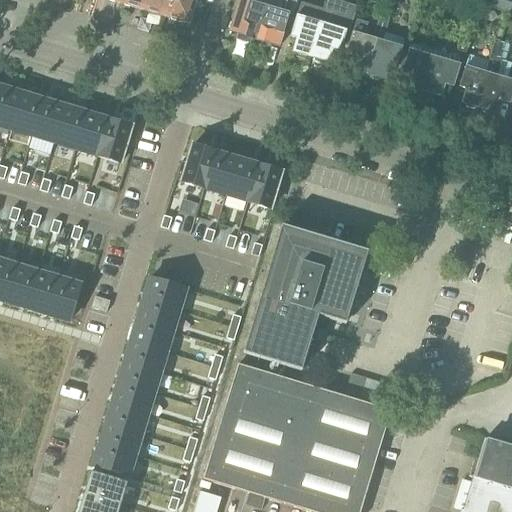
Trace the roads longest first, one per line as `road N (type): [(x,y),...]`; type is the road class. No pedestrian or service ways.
road 1 (residential): [(187,95),(62,511)]
road 2 (residential): [(195,98),(511,195)]
road 3 (residential): [(0,37),(187,95)]
